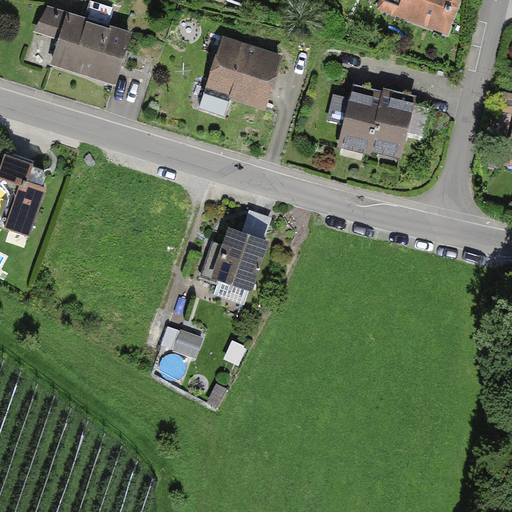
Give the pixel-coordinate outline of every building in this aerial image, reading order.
[(205,0),(231,9),(233,0),(205,0)] [(384,0),(379,16),(452,40),(465,0),(384,0)] [(62,35),(54,62),(116,81),(130,37),(48,10),(38,28),(62,35)] [(291,57),(230,39),(213,99),(274,116),(291,57)] [(371,147),(383,98),(354,91),(341,142),(371,149),(371,147)] [(383,98),(371,147),(402,155),(407,135),(421,139),(429,107),(384,96),(383,98)] [(29,237),(46,187),(29,181),(36,161),(7,151),(0,170),(0,184),(0,185),(3,187),(6,190),(8,194),(8,198),(7,204),(1,221),(7,223),(5,228),(29,237)] [(251,289),(267,242),(232,229),(223,253),(212,250),(202,278),(218,284),(220,278),(251,289)] [(201,338),(182,332),(176,350),(194,357),(201,338)]
